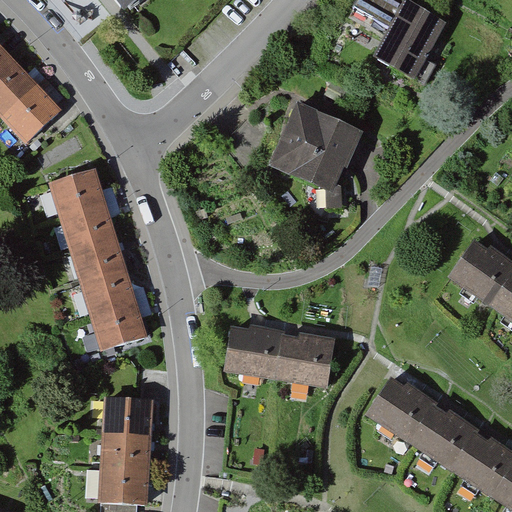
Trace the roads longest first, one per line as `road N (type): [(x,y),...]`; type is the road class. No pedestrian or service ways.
road 1 (residential): [(182,511),(191,420),(174,276)]
road 2 (residential): [(293,0),(137,147)]
road 3 (residential): [(14,0),(137,147)]
road 4 (residential): [(137,147),(174,276)]
